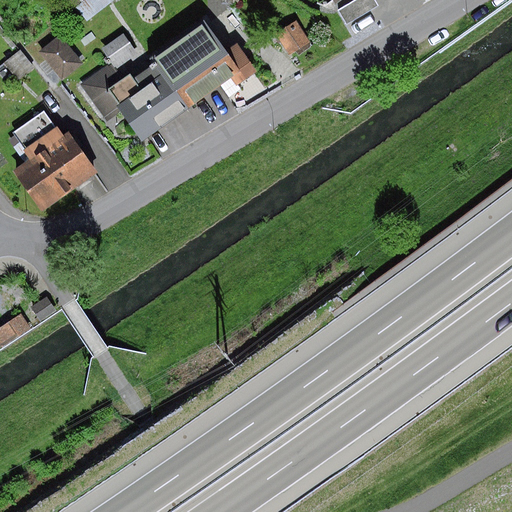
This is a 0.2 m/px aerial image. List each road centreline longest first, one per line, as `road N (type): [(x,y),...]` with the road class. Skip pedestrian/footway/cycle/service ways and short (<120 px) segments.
road 1 (residential): [(468,0),(85,224),(3,236)]
road 2 (motorway): [(511,235),(118,511)]
road 3 (motorway): [(215,511),(511,305)]
road 4 (track): [(68,305),(205,511)]
road 5 (track): [(511,449),(406,511)]
